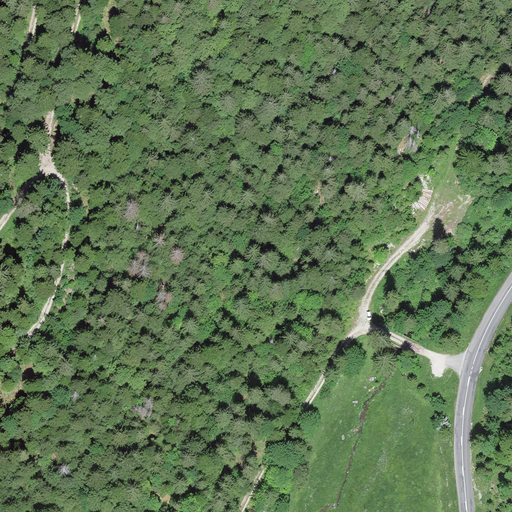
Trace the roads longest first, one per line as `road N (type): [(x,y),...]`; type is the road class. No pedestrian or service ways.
road 1 (track): [(240,511),(357,323),(470,371)]
road 2 (track): [(357,323),(426,222),(466,130),(511,56)]
road 3 (track): [(0,227),(43,162),(84,0)]
road 4 (secondary): [(467,511),(461,434),(470,371),(511,285)]
road 5 (track): [(50,169),(67,200),(57,278),(44,316),(0,371)]
road 6 (track): [(50,169),(29,135),(20,95),(37,0)]
